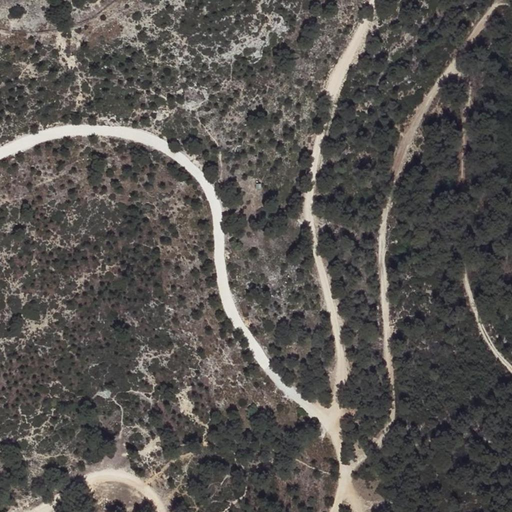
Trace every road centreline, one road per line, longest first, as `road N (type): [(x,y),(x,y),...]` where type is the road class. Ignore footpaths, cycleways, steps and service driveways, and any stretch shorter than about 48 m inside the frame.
road 1 (track): [(366,0),(312,182),(311,230),(337,388),(328,419),(281,384),(245,329),(221,282),(212,191),(185,158),(144,136),(100,130),(52,134),(0,155)]
road 2 (track): [(511,16),(503,9),(471,33),(403,138),(379,218),(391,405),(344,473),(328,419)]
road 3 (track): [(511,367),(493,350),(468,299),(458,235),(461,49)]
road 4 (track): [(34,511),(110,476),(139,484),(162,511)]
